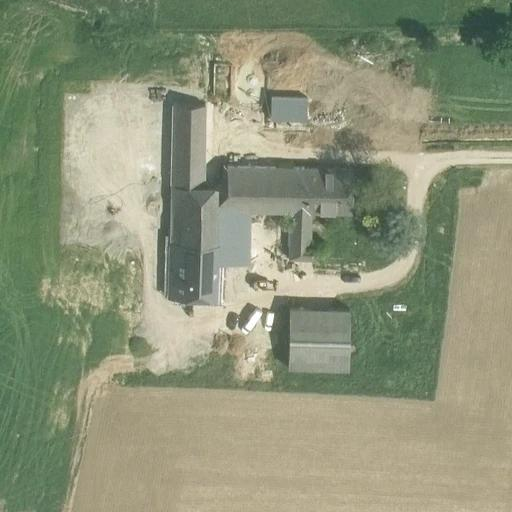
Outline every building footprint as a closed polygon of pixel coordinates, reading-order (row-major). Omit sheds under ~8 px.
[(308,78),(271,77),(271,95),(307,96),(308,78)] [(307,96),(271,95),(270,117),(306,118),(307,96)] [(156,140),(173,141),(174,102),(156,102),(156,140)] [(205,103),(174,102),(173,141),(172,184),(203,184),(205,103)] [(226,208),(249,209),(291,210),(290,257),(322,258),(322,243),(310,243),(311,211),(312,211),(313,166),(227,164),(226,185),(226,208)] [(352,167),(313,166),(312,211),(351,212),(352,167)] [(226,208),(226,185),(203,184),(172,184),(170,260),(171,260),(170,294),(247,296),(249,209),(226,208)] [(349,307),(289,306),(288,365),(348,367),(349,307)]
